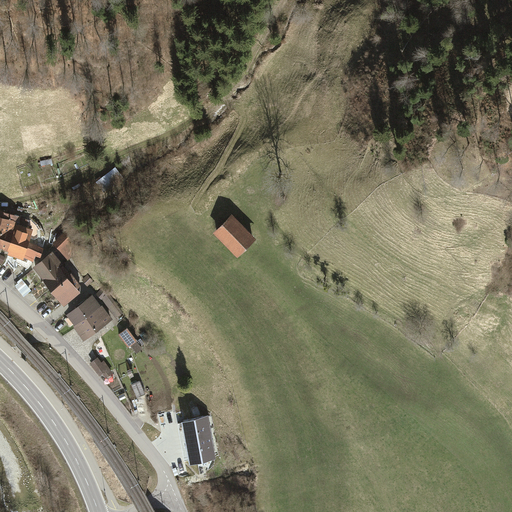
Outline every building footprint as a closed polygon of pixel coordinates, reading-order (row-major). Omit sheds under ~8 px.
[(52,158),(40,161),(42,166),(53,164),(52,158)] [(123,176),(116,167),(97,182),(104,191),(123,176)] [(20,216),(5,211),(0,227),(0,246),(9,250),(18,224),(20,216)] [(232,214),(213,232),(238,257),(257,238),(232,214)] [(34,229),(18,224),(9,250),(8,254),(23,259),(24,257),(34,260),(36,254),(41,256),(44,247),(29,242),(34,229)] [(65,232),(53,243),(68,260),(80,249),(65,232)] [(64,264),(53,251),(33,267),(44,280),(64,264)] [(71,274),(64,264),(44,280),(52,290),(71,274)] [(72,273),(71,274),(52,290),(51,290),(64,306),(81,292),(78,288),(82,285),(72,273)] [(82,280),(87,286),(94,281),(88,275),(82,280)] [(14,286),(24,297),(32,290),(22,278),(17,282),(18,283),(14,286)] [(102,299),(108,293),(103,288),(96,294),(102,299)] [(74,324),(75,325),(101,305),(93,295),(67,314),(68,316),(65,319),(70,326),(74,324)] [(107,307),(116,318),(121,314),(113,303),(107,307)] [(103,304),(101,305),(75,325),(73,326),(84,340),(114,319),(103,304)] [(137,354),(143,349),(137,341),(138,341),(128,328),(119,334),(128,347),(131,346),(137,354)] [(90,362),(100,376),(103,373),(106,378),(113,373),(105,361),(102,362),(98,357),(90,362)] [(132,384),(137,397),(146,394),(140,381),(132,384)] [(206,418),(183,423),(192,464),(215,459),(206,418)]
